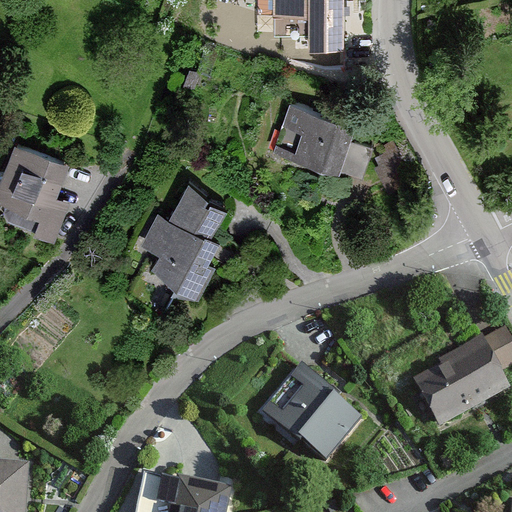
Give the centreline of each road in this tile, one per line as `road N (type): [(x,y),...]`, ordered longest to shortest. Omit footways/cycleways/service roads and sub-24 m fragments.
road 1 (residential): [(485,238),(220,342),(165,394),(88,511)]
road 2 (residential): [(398,0),(407,82),(485,238)]
